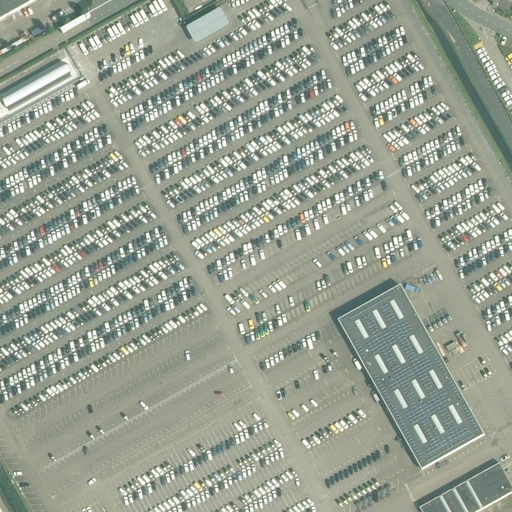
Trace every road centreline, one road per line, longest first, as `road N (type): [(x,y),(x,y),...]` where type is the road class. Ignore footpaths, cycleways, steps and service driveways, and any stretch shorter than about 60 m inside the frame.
road 1 (unknown): [(311,0),(329,58),(146,167),(295,455)]
road 2 (unclassified): [(115,7),(0,72)]
